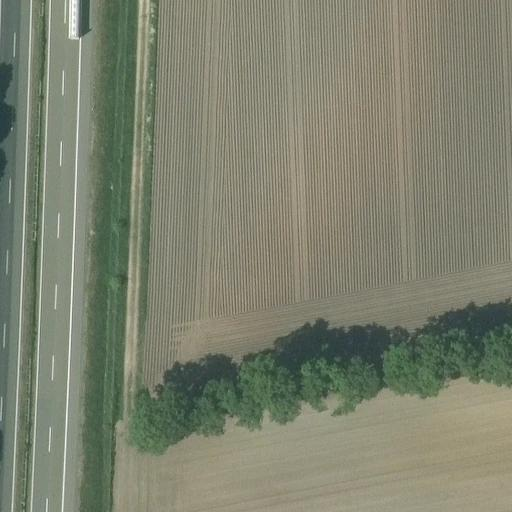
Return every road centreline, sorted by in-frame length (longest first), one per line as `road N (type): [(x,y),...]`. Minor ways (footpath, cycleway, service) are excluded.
road 1 (motorway): [(54,511),(73,0)]
road 2 (motorway): [(9,0),(0,257)]
